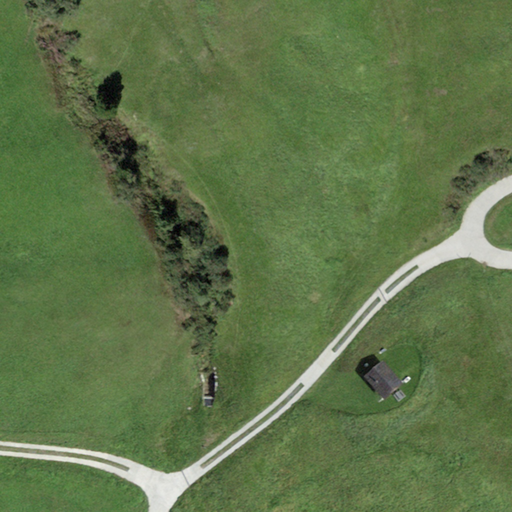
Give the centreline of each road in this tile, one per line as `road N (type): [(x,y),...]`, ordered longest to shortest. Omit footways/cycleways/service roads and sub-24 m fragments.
road 1 (track): [(159,511),(295,392),(374,296),(424,256),(479,233)]
road 2 (track): [(160,510),(134,461),(0,446)]
